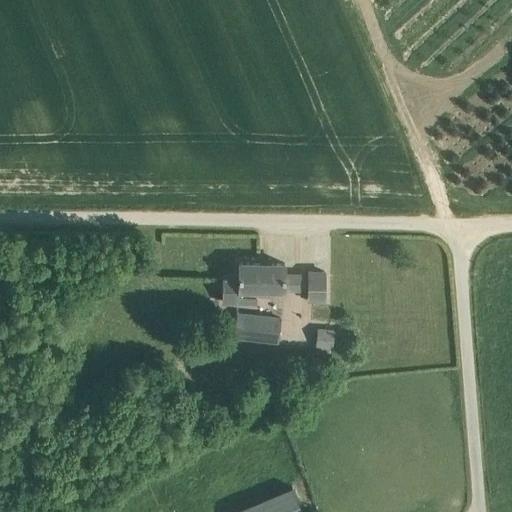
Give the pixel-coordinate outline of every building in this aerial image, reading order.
[(285,289),(285,274),(285,263),(239,263),(239,275),(223,275),(223,301),(256,301),(256,288),(285,289)] [(309,289),(309,299),(325,299),(325,272),(309,271),(309,289)] [(235,335),(277,340),(280,318),(238,313),(235,335)] [(317,344),(333,346),(335,332),(319,330),(317,344)] [(234,511),(311,511),(300,484),(234,511)]
